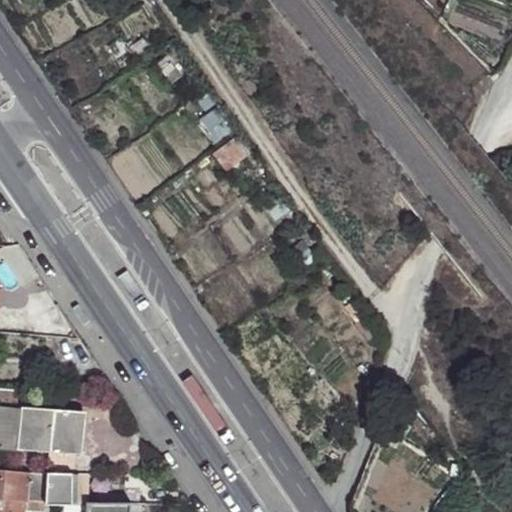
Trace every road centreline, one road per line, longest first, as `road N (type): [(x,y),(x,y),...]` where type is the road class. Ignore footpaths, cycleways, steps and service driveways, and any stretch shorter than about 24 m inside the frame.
road 1 (secondary): [(315,511),(0,41)]
road 2 (secondary): [(0,145),(244,511)]
road 3 (track): [(395,341),(166,0)]
